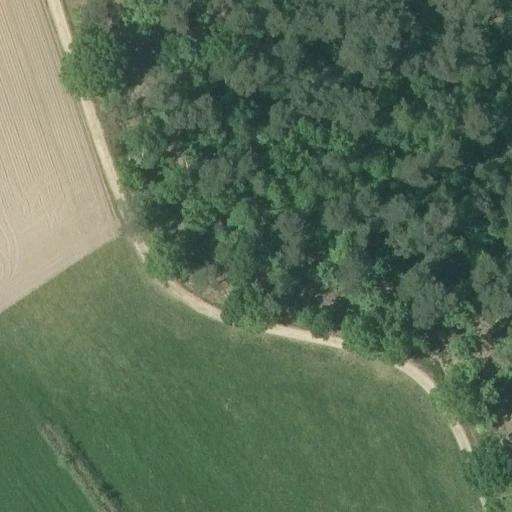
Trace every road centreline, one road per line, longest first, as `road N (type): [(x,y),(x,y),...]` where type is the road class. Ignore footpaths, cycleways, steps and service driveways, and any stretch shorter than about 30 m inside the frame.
road 1 (track): [(501,511),(452,400),(427,381),(204,310),(168,282),(153,251)]
road 2 (track): [(153,251),(126,201),(51,0)]
